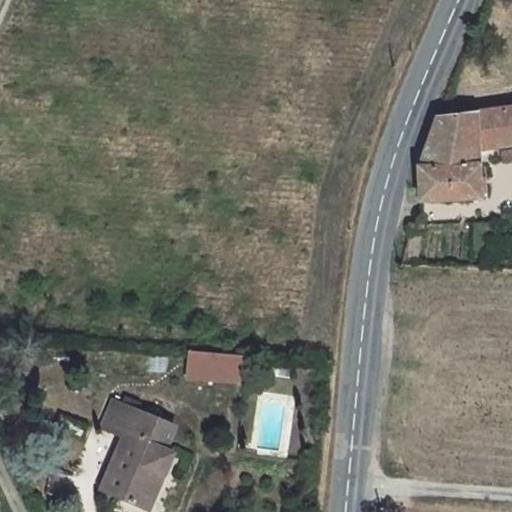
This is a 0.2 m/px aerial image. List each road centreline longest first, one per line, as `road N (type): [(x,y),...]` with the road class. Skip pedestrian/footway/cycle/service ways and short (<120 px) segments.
road 1 (secondary): [(343,511),(381,183),(456,0)]
road 2 (track): [(1,0),(0,466),(21,511)]
